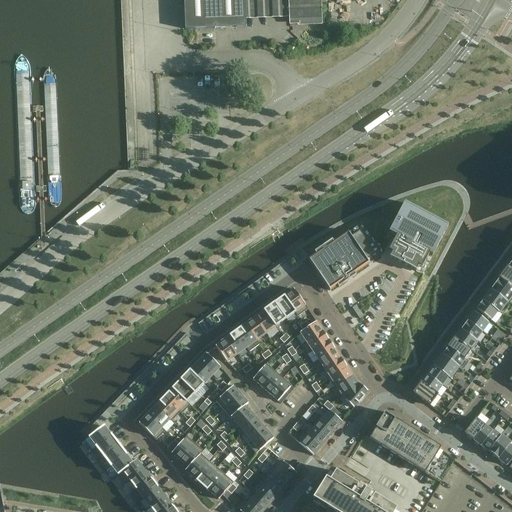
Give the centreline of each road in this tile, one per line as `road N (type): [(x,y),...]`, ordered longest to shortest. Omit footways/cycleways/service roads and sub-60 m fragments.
road 1 (primary): [(455,0),(385,82),(0,352)]
road 2 (primary): [(0,381),(409,99),(448,63)]
road 3 (residential): [(204,511),(126,423),(201,343),(302,272),(383,393)]
road 4 (unclassified): [(0,306),(141,189),(299,98)]
road 5 (unclassified): [(299,98),(365,57),(417,0)]
